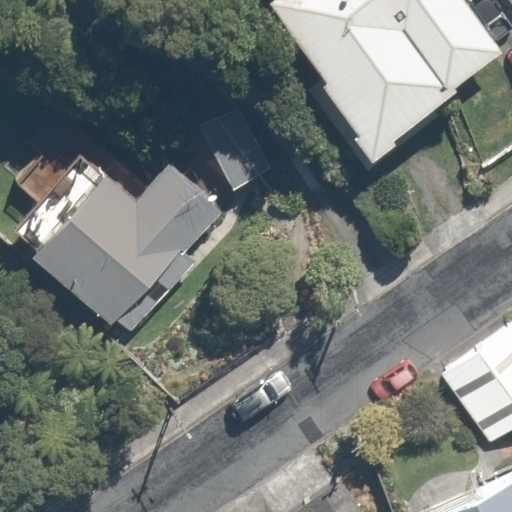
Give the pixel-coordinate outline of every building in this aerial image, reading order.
[(511,50),(511,36),(484,0),(277,0),(389,146),(511,50)] [(242,103),(203,125),(237,184),(275,161),(242,103)] [(123,323),(235,192),(175,141),(141,181),(100,147),(23,237),(123,323)] [(511,326),(439,372),(483,444),(511,425),(511,326)] [(511,511),(511,485),(452,511),(511,511)]
